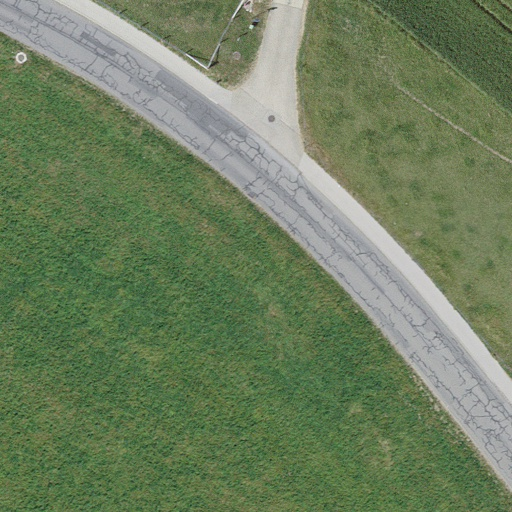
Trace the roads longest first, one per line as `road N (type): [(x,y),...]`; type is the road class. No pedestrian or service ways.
road 1 (residential): [(511,450),(332,233),(249,152)]
road 2 (residential): [(249,152),(132,74),(0,1)]
road 3 (unclassified): [(249,152),(288,0)]
